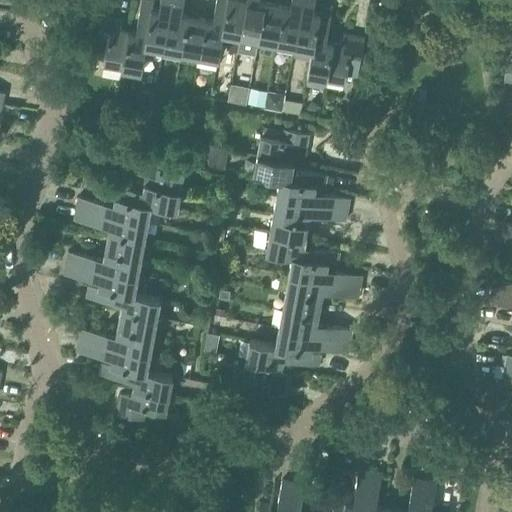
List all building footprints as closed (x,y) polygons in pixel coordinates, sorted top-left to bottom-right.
[(140,0),(137,23),(139,23),(137,33),(128,31),(122,67),(141,70),(146,44),(145,44),(151,9),(152,9),(153,0),(140,0)] [(162,1),(160,10),(152,9),(151,9),(145,44),(146,44),(163,47),(171,0),(159,0),(160,0),(162,1)] [(171,0),(163,47),(181,51),(187,15),(179,14),(181,4),(183,4),(183,0),(171,0)] [(206,19),(199,54),(218,58),(223,32),(222,32),(227,0),(215,0),(214,10),(216,11),(214,20),(206,19)] [(227,0),(222,32),(223,32),(240,35),(246,0),(227,0)] [(246,0),(240,35),(258,38),(265,3),(256,1),(256,0),(246,0)] [(283,6),(276,42),(294,45),(302,0),(293,0),(292,8),(283,6)] [(302,0),(294,45),(312,48),(313,48),(319,13),(311,11),(312,2),(315,2),(314,0),(302,0)] [(265,3),(258,38),(276,42),(283,6),(265,3)] [(313,48),(312,48),(307,74),(326,78),(333,42),(324,40),(326,31),(328,31),(333,5),(321,3),(319,13),(313,48)] [(101,15),(96,41),(98,41),(96,53),(104,54),(103,63),(122,67),(128,31),(120,30),(122,19),(101,15)] [(187,15),(181,51),(199,54),(206,19),(187,15)] [(345,81),(347,74),(357,76),(364,37),(343,33),(341,44),(333,42),(326,78),(345,81)] [(258,155),(293,162),(295,153),(305,155),(309,134),(283,129),(281,140),(261,136),(258,155)] [(143,184),(179,191),(182,172),(175,170),(177,160),(138,153),(134,174),(145,176),(143,184)] [(302,170),(301,172),(291,171),(293,162),(258,155),(254,174),(280,179),(280,178),(316,185),(315,185),(325,187),(327,175),(302,170)] [(314,194),(315,185),(316,185),(280,178),(280,179),(277,196),(348,210),(350,198),(324,193),(324,195),(314,194)] [(150,204),(149,205),(175,210),(179,191),(143,184),(142,193),(132,191),(133,189),(107,184),(105,196),(114,198),(150,204)] [(348,210),(277,196),(273,214),(309,221),(310,212),(320,214),(320,216),(345,221),(348,210)] [(76,209),(146,222),(149,205),(150,204),(114,198),(113,206),(103,204),(104,202),(78,197),(76,209)] [(108,234),(143,240),(146,222),(76,209),(73,220),(99,225),(100,223),(109,225),(108,234)] [(309,221),(273,214),(270,232),(305,239),(309,221)] [(502,234),(511,236),(511,224),(504,223),(502,234)] [(305,239),(270,232),(266,252),(292,256),(292,255),(328,262),(337,264),(340,252),(314,247),(313,250),(304,248),(305,239)] [(104,252),(140,258),(143,240),(108,234),(104,252)] [(511,236),(502,234),(500,246),(511,248),(511,236)] [(66,263),(136,276),(140,258),(104,252),(103,260),(93,258),(94,256),(68,252),(66,263)] [(292,255),(292,256),(289,273),(360,287),(362,275),(336,270),(336,272),(326,271),(328,262),(292,255)] [(136,276),(66,263),(63,275),(89,279),(90,277),(99,279),(98,287),(98,288),(133,294),(133,293),(136,276)] [(360,287),(289,273),(286,291),(321,298),(323,289),(332,291),(332,293),(358,298),(360,287)] [(492,289),(511,292),(511,280),(494,277),(492,289)] [(120,311),(155,317),(159,298),(133,293),(133,294),(98,288),(98,287),(88,286),(86,297),(112,302),(112,300),(122,302),(120,311)] [(221,287),(220,296),(229,297),(231,289),(221,287)] [(511,292),(492,289),(490,300),(511,304),(511,292)] [(321,298),(286,291),(282,309),(318,316),(321,298)] [(318,316),(282,309),(279,327),(350,341),(352,329),(326,325),(326,327),(316,325),(318,316)] [(117,329),(152,335),(155,317),(120,311),(117,329)] [(350,341),(279,327),(276,345),(275,346),(311,352),(312,344),(322,345),(322,348),(347,352),(350,341)] [(152,335),(117,329),(115,337),(106,335),(106,333),(80,328),(78,340),(149,353),(152,335)] [(112,356),(110,364),(110,365),(145,371),(146,370),(149,353),(78,340),(76,351),(102,356),(102,354),(112,356)] [(246,359),(282,365),(283,357),(293,359),(293,361),(318,366),(320,354),(311,352),(275,346),(276,345),(250,340),(246,359)] [(282,365),(246,359),(243,378),(250,379),(248,390),(287,397),(291,376),(280,374),(282,365)] [(124,379),(125,377),(134,379),(133,387),(168,394),(171,375),(146,370),(145,371),(110,365),(110,364),(101,362),(98,374),(124,379)] [(511,366),(505,366),(503,377),(511,378),(511,366)] [(116,415),(142,420),(144,409),(164,413),(168,394),(133,387),(131,396),(120,394),(116,415)] [(344,511),(362,511),(371,470),(360,468),(355,493),(357,494),(355,503),(347,502),(346,502),(344,511)] [(381,511),(382,509),(374,507),(376,497),(378,498),(383,472),(371,470),(362,511),(381,511)] [(400,511),(418,511),(425,480),(414,478),(409,504),(411,504),(409,511),(400,511)] [(278,511),(288,511),(294,482),(283,480),(278,505),(280,506),(278,511)] [(428,511),(430,508),(432,508),(437,482),(425,480),(418,511),(428,511)] [(294,482),(288,511),(298,511),(299,509),(301,510),(306,484),(294,482)] [(344,511),(346,502),(347,502),(349,492),(337,490),(332,511),(344,511)] [(257,511),(270,511),(272,504),(260,502),(257,511)]
